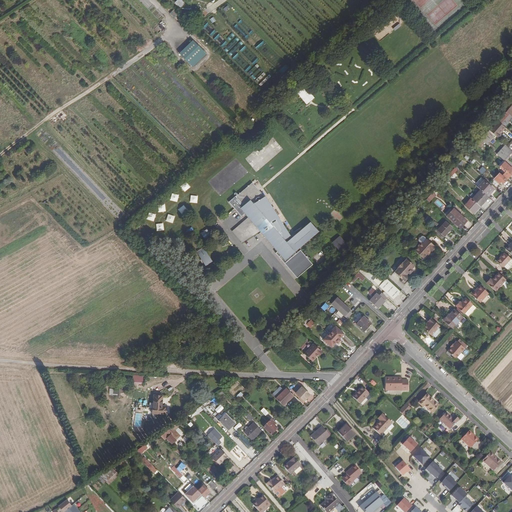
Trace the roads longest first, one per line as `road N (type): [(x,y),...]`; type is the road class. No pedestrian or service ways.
road 1 (unclassified): [(339,382),(0,361)]
road 2 (tertiary): [(210,511),(339,382)]
road 3 (tertiary): [(389,329),(511,195)]
road 4 (residential): [(389,329),(511,443)]
